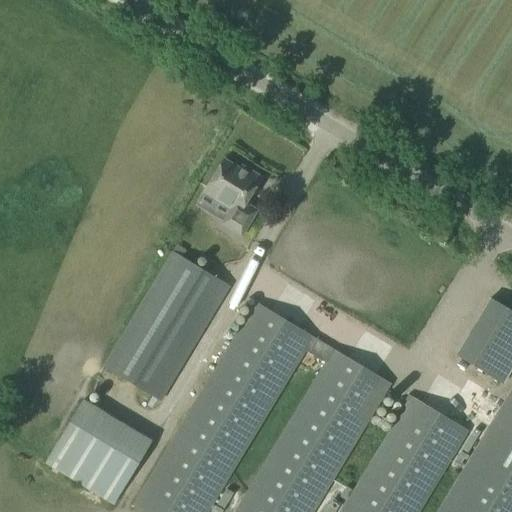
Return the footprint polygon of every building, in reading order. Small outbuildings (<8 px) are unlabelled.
[(221,224),(240,236),(256,210),(245,203),(261,177),(241,165),(239,169),(223,159),(203,192),(230,209),(221,224)] [(101,367),(161,403),(218,303),(228,286),(172,251),(101,367)] [(511,511),(511,312),(490,298),(455,355),(502,383),(511,366),(511,386),(436,511),(511,511)] [(209,511),(306,351),(325,363),(333,349),(256,302),(133,506),(142,511),(209,511)] [(333,349),(325,363),(234,511),(311,511),(390,383),(333,349)] [(339,511),(417,511),(467,430),(410,396),(339,511)] [(116,503),(152,437),(80,398),(44,464),(116,503)]
